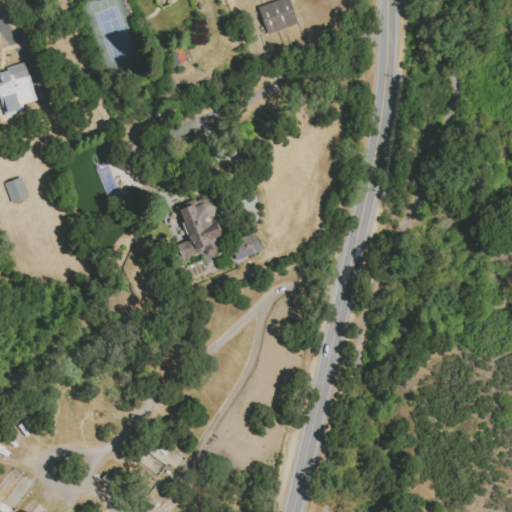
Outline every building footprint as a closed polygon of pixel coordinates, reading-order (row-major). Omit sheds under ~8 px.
[(296,25),(289,0),(278,0),(257,6),(264,33),(296,25)] [(25,63),(0,69),(0,103),(3,116),(23,111),(21,104),(34,101),(25,63)] [(133,175),(143,149),(125,143),(116,168),(133,175)] [(10,203),(27,198),(21,177),(4,183),(10,203)] [(261,253),(254,235),(220,247),(217,237),(222,236),(207,196),(175,207),(188,240),(177,244),(182,259),(201,253),(203,259),(187,265),(192,278),(261,253)] [(216,477),(224,466),(233,473),(224,484),(216,477)] [(102,481),(112,469),(120,476),(112,488),(102,481)] [(151,511),(143,505),(149,498),(160,506),(155,511),(151,511)] [(1,511),(0,511),(0,502),(11,511),(1,511)]
